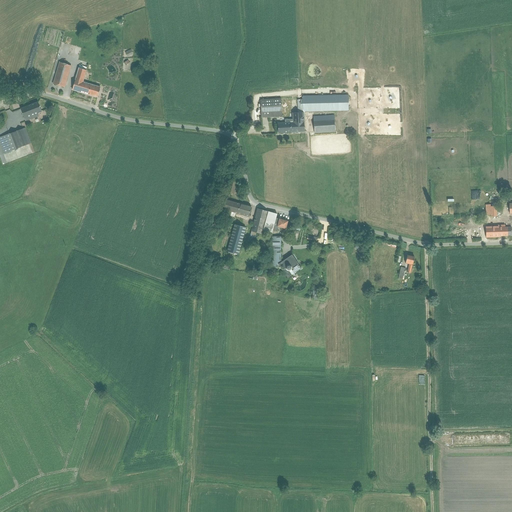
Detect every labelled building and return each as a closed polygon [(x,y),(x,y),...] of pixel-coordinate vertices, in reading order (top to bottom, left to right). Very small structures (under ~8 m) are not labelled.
[(120,53),(123,57),(129,53),(126,49),(120,53)] [(60,62),(54,85),(67,88),(73,66),(60,62)] [(70,90),(96,98),(100,86),(83,81),(86,71),(76,68),(70,90)] [(302,100),(292,100),(293,112),(349,111),(349,94),(302,94),(302,100)] [(261,101),(262,116),(283,115),(282,100),(261,101)] [(42,115),(37,102),(18,108),(23,122),(42,115)] [(277,132),(304,131),(303,112),(291,113),(292,122),(277,122),(277,132)] [(313,134),(335,132),(333,115),(311,117),(313,134)] [(36,141),(30,126),(0,137),(0,142),(4,153),(36,141)] [(233,194),(236,183),(231,181),(228,192),(233,194)] [(220,208),(247,217),(251,207),(223,198),(220,208)] [(483,216),(484,216),(499,216),(499,207),(490,207),(490,204),(483,204),(483,216)] [(276,214),(258,209),(251,234),(261,237),(263,231),(270,233),(276,214)] [(218,231),(223,218),(214,215),(210,228),(218,231)] [(276,227),(285,229),(287,222),(277,219),(276,227)] [(485,237),(506,236),(506,224),(485,224),(485,237)] [(247,228),(234,225),(227,252),(240,255),(247,228)] [(288,278),(302,268),(293,255),(281,262),(281,237),(272,237),(273,267),(281,267),(288,278)] [(407,272),(411,273),(415,257),(407,255),(405,263),(409,264),(407,272)] [(311,290),(310,298),(320,299),(321,291),(311,290)]
